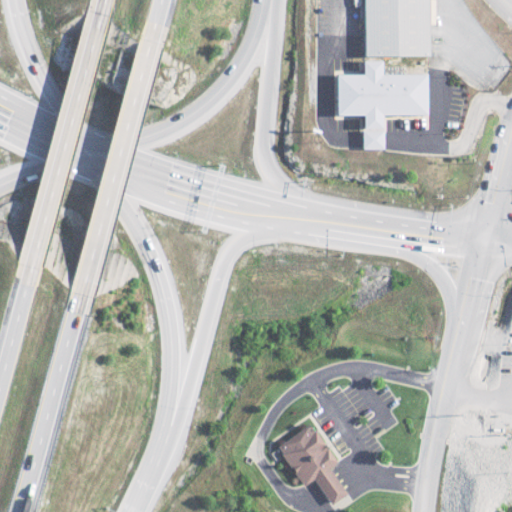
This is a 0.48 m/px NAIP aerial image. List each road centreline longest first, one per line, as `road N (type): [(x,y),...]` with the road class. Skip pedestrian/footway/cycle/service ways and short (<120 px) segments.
road 1 (residential): [(421,511),(444,375),(511,146)]
road 2 (motorway): [(70,297),(149,30)]
road 3 (motorway): [(175,392),(159,286),(93,153)]
road 4 (motorway): [(101,21),(25,260)]
road 5 (motorway): [(93,153),(166,131),(216,99),(246,57),(266,0)]
road 6 (motorway): [(175,392),(223,262),(241,243),(300,216)]
road 7 (motorway): [(300,216),(266,148),(278,0)]
road 8 (motorway): [(13,511),(70,297)]
road 9 (residential): [(93,153),(208,196),(300,216)]
road 10 (residential): [(300,216),(484,242)]
road 11 (motorway): [(23,0),(40,65),(93,153)]
road 12 (motorway): [(128,511),(175,392)]
